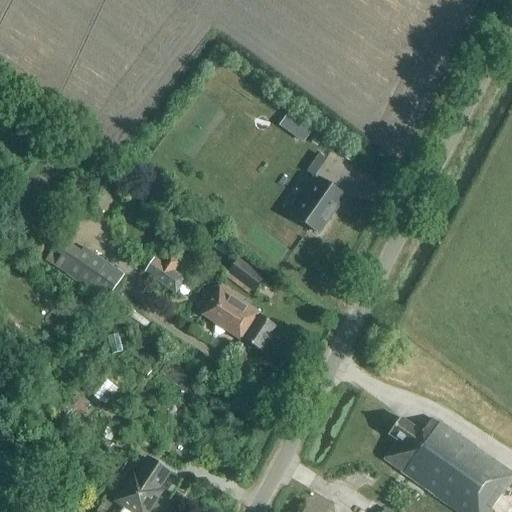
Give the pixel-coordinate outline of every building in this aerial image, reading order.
[(294,116),(284,131),(303,144),(313,129),(294,116)] [(314,176),(327,158),(319,153),(306,171),(314,176)] [(319,180),(317,183),(293,217),(318,235),(344,198),(319,180)] [(21,221),(29,226),(36,217),(28,211),(21,221)] [(81,252),(61,239),(46,262),(106,303),(125,276),(83,248),(81,252)] [(174,272),(181,262),(170,254),(163,264),(154,258),(143,274),(175,295),(186,280),(174,272)] [(254,294),(265,278),(238,257),(226,273),(254,294)] [(262,353),(277,330),(259,318),(260,316),(242,305),(244,303),(219,288),(203,313),(244,339),(243,341),(262,353)] [(133,318),(137,313),(129,307),(125,313),(133,318)] [(118,390),(107,381),(94,398),(105,407),(118,390)] [(77,423),(89,406),(77,398),(74,403),(69,399),(62,408),(67,411),(65,415),(77,423)] [(169,437),(143,419),(135,430),(160,448),(169,437)] [(422,434),(400,419),(388,436),(397,442),(384,461),(457,511),(489,511),(511,479),(511,476),(432,421),(422,434)] [(158,490),(169,474),(147,460),(137,477),(133,474),(115,503),(124,509),(122,511),(148,511),(161,493),(158,490)] [(371,490),(387,500),(394,490),(378,479),(371,490)]
